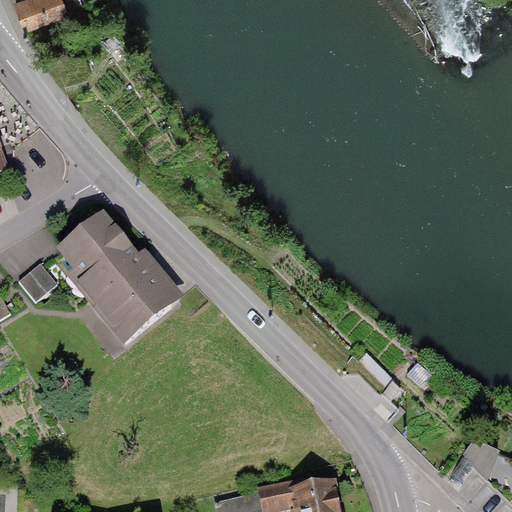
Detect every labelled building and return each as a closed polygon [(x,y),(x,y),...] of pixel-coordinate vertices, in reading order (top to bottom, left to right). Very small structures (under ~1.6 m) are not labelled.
[(62,0),(19,0),(16,2),(28,29),(68,12),(62,0)] [(104,212),(58,249),(76,271),(70,276),(126,346),(185,300),(145,250),(138,256),(104,212)] [(43,264),(21,281),(37,302),(59,285),(43,264)] [(0,291),(0,319),(13,312),(0,291)] [(479,440),(467,459),(492,475),(504,456),(479,440)] [(342,511),(335,481),(289,491),(287,485),(249,494),(250,498),(217,506),(218,511),(275,511),(293,508),(294,511),(342,511)]
